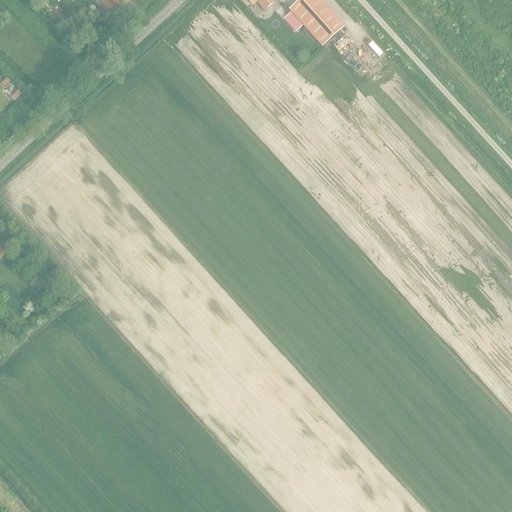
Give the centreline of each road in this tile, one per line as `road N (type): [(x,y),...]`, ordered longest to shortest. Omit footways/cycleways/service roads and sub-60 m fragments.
road 1 (unclassified): [(0,166),(178,0)]
road 2 (unclassified): [(511,166),(359,0)]
road 3 (track): [(395,0),(511,130)]
